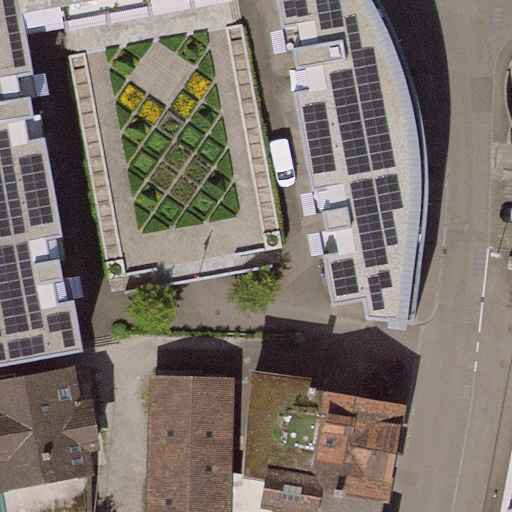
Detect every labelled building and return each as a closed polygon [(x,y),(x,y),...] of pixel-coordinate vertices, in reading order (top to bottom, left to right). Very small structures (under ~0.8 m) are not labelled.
[(0,0),(0,367),(83,351),(74,300),(45,306),(41,286),(63,282),(59,260),(38,265),(34,243),(63,236),(47,138),(15,144),(12,124),(35,119),(31,98),(8,103),(4,80),(35,75),(21,9),(61,2),(109,279),(123,277),(127,295),(274,268),(271,251),(283,248),(238,0),(278,0),(284,31),(314,25),(318,46),(293,51),(298,71),(321,66),(325,89),(294,94),(313,193),(343,188),(347,209),(324,213),(327,235),(350,229),(354,251),(325,256),(334,306),(364,302),(367,320),(414,324),(426,238),(411,241),(409,228),(427,225),(429,181),(427,153),(422,124),(416,91),(404,55),(392,24),(372,27),(370,15),(385,11),(377,0),(0,0)] [(0,384),(0,498),(2,511),(89,511),(90,471),(86,448),(97,446),(90,406),(79,408),(72,372),(0,384)] [(254,382),(237,381),(240,511),(381,511),(400,407),(318,394),(320,387),(256,376),(254,382)] [(240,511),(237,381),(158,380),(154,511),(240,511)] [(511,511),(511,464),(503,511),(511,511)]
